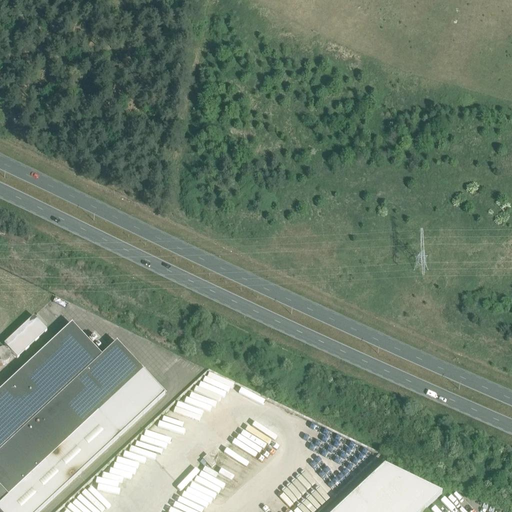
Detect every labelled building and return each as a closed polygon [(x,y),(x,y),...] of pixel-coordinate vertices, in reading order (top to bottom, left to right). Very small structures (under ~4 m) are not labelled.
[(34,317),(4,345),(17,359),(47,331),(34,317)] [(0,511),(39,511),(165,395),(116,343),(102,356),(72,324),(0,391),(0,511)] [(218,403),(204,416),(232,448),(217,462),(220,464),(212,472),(213,473),(206,479),(213,486),(228,473),(226,471),(240,457),(236,453),(244,445),(233,433),(221,420),(228,413),(218,403)] [(207,455),(203,459),(211,469),(216,464),(207,455)] [(422,511),(441,495),(384,467),(335,511),(422,511)]
